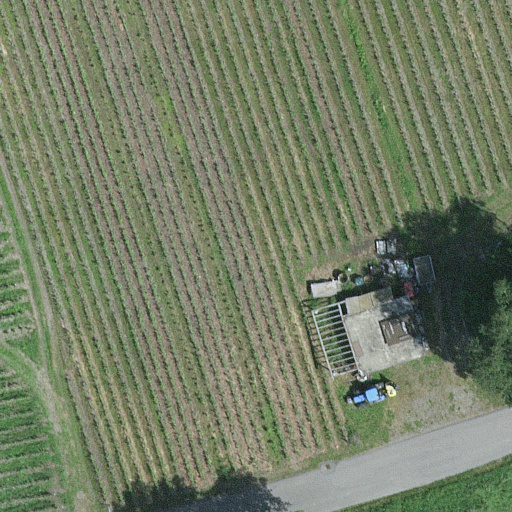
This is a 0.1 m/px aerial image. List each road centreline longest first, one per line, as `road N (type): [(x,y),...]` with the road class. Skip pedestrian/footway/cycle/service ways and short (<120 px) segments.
road 1 (tertiary): [(244,511),(511,425)]
road 2 (track): [(511,204),(466,242),(447,276),(454,358),(480,437)]
